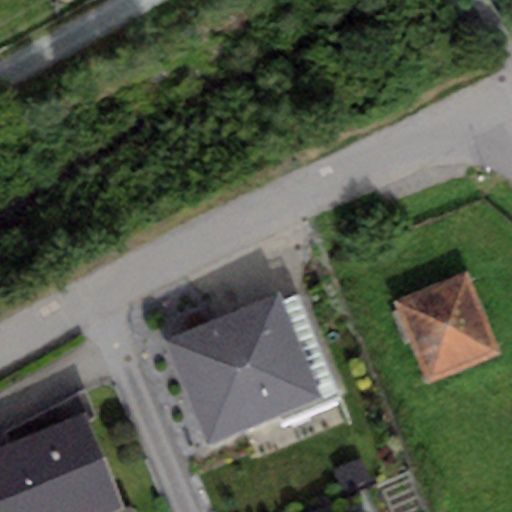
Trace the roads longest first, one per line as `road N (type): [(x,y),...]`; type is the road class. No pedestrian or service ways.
road 1 (residential): [(0,347),(96,292),(511,93)]
road 2 (track): [(0,75),(129,0)]
